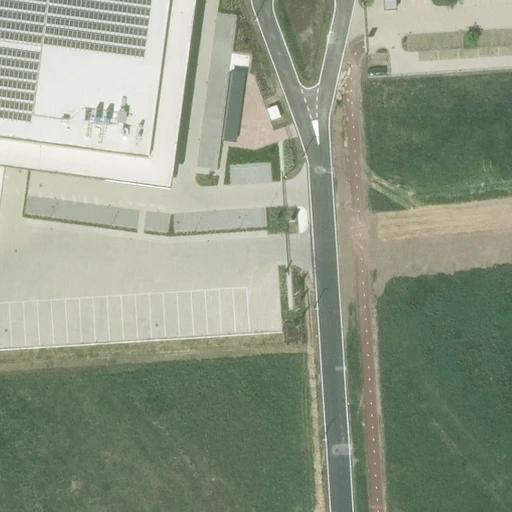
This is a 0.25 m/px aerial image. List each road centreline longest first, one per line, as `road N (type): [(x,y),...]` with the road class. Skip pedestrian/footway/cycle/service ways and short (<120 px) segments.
road 1 (unclassified): [(343,511),(315,130)]
road 2 (unclassified): [(315,130),(344,0)]
